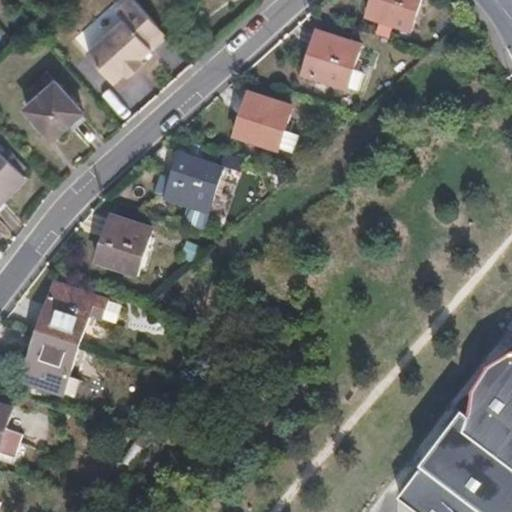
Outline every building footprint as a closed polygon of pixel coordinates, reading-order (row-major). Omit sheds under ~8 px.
[(124,21),(88,53),(115,83),(126,73),(127,75),(142,61),(141,60),(167,36),(134,0),(128,0),(116,11),(124,21)] [(373,0),(368,18),(411,32),(420,0),(373,0)] [(442,39),(457,25),(449,16),(435,30),(442,39)] [(319,31),(304,76),(348,90),(348,88),(354,72),(362,45),(319,31)] [(142,61),(127,75),(129,77),(144,63),(142,61)] [(363,74),(354,72),(348,88),(358,92),(363,74)] [(58,82),(26,109),(54,140),(85,112),(58,82)] [(250,93),(236,137),(279,151),(280,149),(293,153),(298,135),(286,131),(293,107),(250,93)] [(0,205),(26,178),(0,153),(0,205)] [(180,155),(166,199),(189,206),(209,212),(223,169),(180,155)] [(209,212),(189,206),(184,225),(203,231),(209,212)] [(113,215),(97,263),(139,277),(155,229),(113,215)] [(187,241),(183,254),(199,259),(203,246),(187,241)] [(39,333),(79,346),(89,315),(102,319),(108,300),(55,283),(39,333)] [(122,304),(108,300),(102,319),(117,323),(122,304)] [(68,380),(79,346),(39,333),(23,382),(63,395),(71,398),(76,383),(68,380)] [(421,464),(401,491),(398,501),(399,511),(511,511),(511,349),(491,361),(475,385),(475,395),(475,398),(474,403),(469,402),(424,459),(426,465),(421,464)] [(0,405),(0,453),(15,458),(22,435),(6,429),(13,409),(0,405)]
